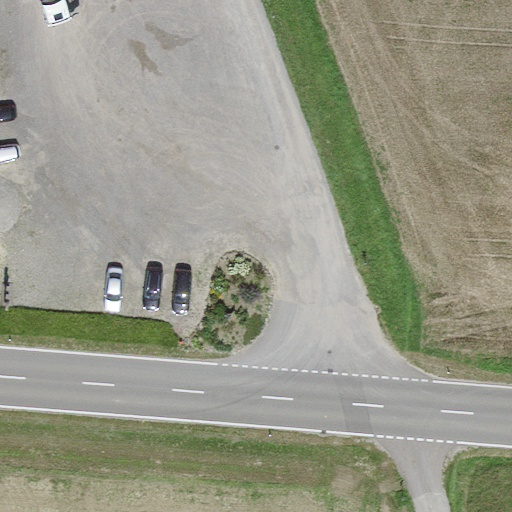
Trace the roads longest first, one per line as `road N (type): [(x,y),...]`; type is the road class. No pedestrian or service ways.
road 1 (track): [(253,0),(444,511)]
road 2 (tertiary): [(0,378),(511,416)]
